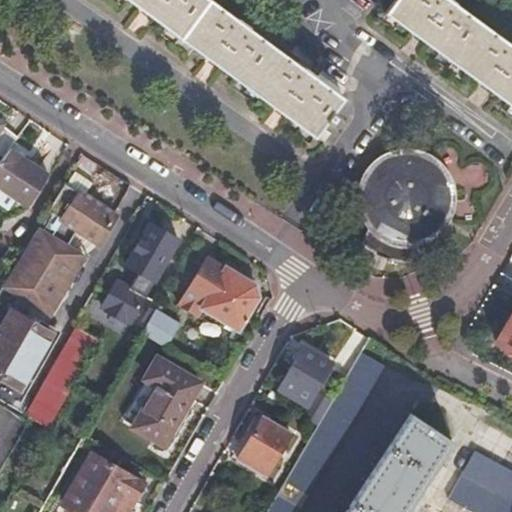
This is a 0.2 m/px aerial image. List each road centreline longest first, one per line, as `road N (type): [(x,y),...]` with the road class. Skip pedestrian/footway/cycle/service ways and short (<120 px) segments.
road 1 (residential): [(0,77),(302,276)]
road 2 (residential): [(302,276),(164,511)]
road 3 (residential): [(426,313),(460,297),(511,210)]
road 4 (residential): [(302,276),(387,323),(426,313)]
road 5 (residential): [(426,313),(441,362),(511,397)]
